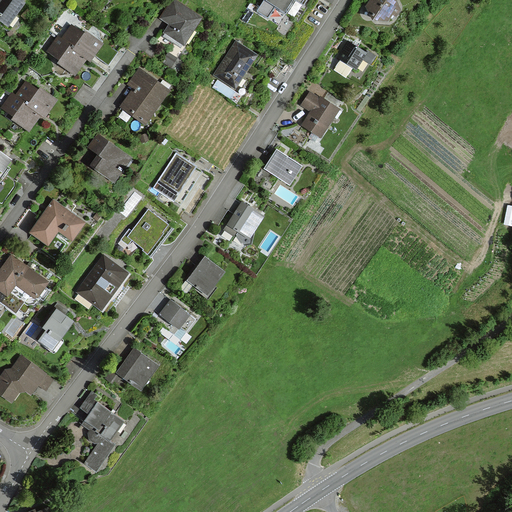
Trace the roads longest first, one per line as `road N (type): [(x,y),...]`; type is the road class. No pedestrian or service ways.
road 1 (residential): [(348,0),(174,260),(29,452)]
road 2 (secondary): [(290,511),(388,449),(511,400)]
road 3 (residential): [(0,236),(141,42)]
